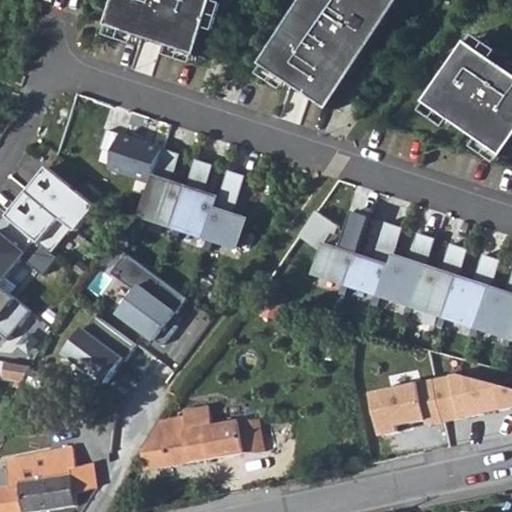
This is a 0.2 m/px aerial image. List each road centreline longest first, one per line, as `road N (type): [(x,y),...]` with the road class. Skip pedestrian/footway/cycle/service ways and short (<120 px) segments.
road 1 (residential): [(511,217),(55,72),(0,169)]
road 2 (tertiary): [(511,462),(280,511)]
